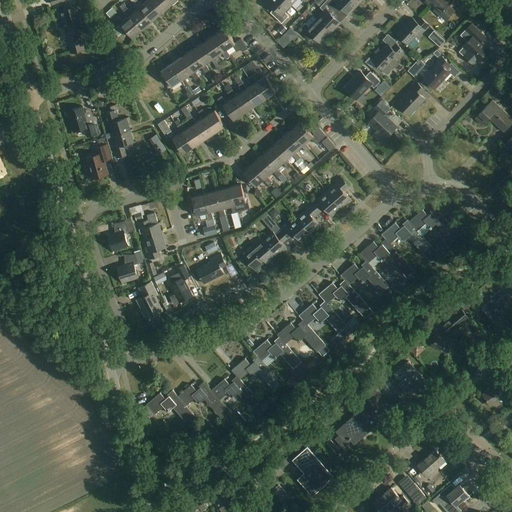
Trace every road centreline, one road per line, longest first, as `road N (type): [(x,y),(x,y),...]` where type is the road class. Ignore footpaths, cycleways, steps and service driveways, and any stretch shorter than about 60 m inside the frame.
road 1 (residential): [(137,358),(245,328),(399,194)]
road 2 (unclassified): [(110,367),(31,100)]
road 3 (residential): [(137,358),(87,220),(166,189)]
road 4 (residential): [(166,189),(188,172),(229,160),(309,91)]
road 5 (track): [(125,414),(0,290)]
road 6 (residential): [(431,188),(429,143),(511,56)]
road 7 (unclassified): [(152,511),(110,367)]
road 8 (residential): [(343,511),(365,475),(446,406)]
road 9 (residential): [(399,194),(309,91)]
road 10 (residential): [(309,91),(397,0)]
road 11 (residential): [(309,91),(229,0)]
